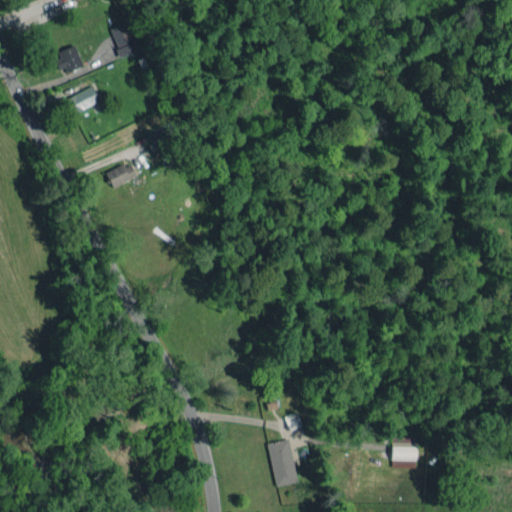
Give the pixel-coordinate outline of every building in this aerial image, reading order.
[(133,47),(125,19),(107,24),(116,53),(133,47)] [(62,70),(80,62),(71,42),(54,49),(62,70)] [(61,96),(69,112),(96,97),(87,82),(61,96)] [(133,174),(127,158),(102,168),(109,183),(133,174)] [(263,440),(273,484),(295,479),(284,435),(263,440)] [(414,464),(414,440),(387,439),(387,464),(414,464)]
